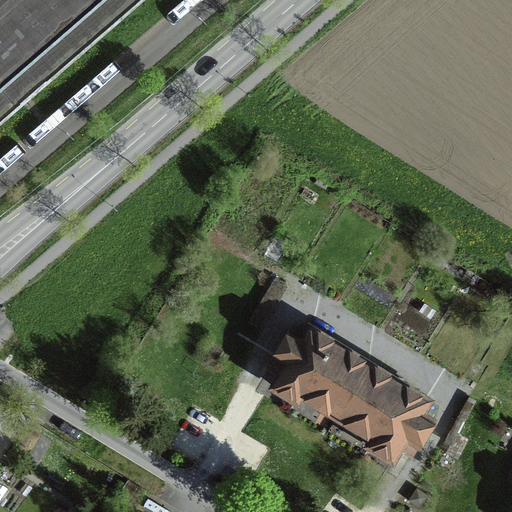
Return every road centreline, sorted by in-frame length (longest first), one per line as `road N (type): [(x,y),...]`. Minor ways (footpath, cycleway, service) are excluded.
road 1 (secondary): [(0,251),(291,0)]
road 2 (residential): [(0,383),(208,511)]
